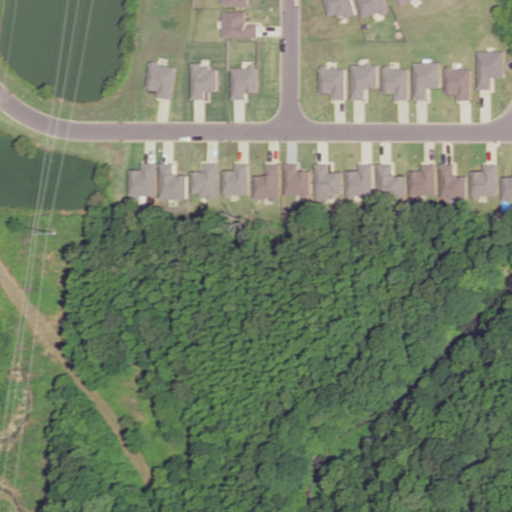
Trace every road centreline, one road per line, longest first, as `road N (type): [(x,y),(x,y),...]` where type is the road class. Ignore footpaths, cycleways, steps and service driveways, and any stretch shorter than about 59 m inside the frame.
road 1 (residential): [(511,131),(81,132),(0,97)]
road 2 (residential): [(292,0),(296,132)]
